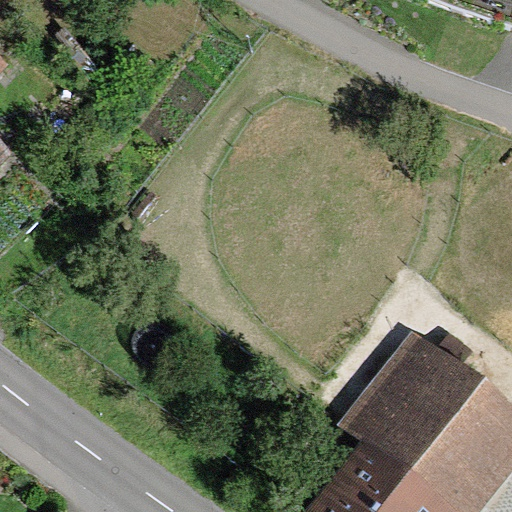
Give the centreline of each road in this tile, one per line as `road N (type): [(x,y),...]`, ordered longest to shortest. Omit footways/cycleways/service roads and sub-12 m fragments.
road 1 (residential): [(511,118),(267,0)]
road 2 (tertiary): [(0,381),(136,493)]
